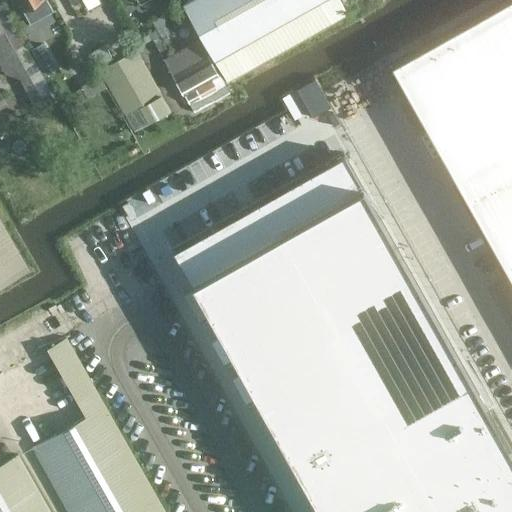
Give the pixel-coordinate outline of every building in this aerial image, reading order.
[(16,0),(23,11),(42,0),(16,0)] [(348,14),(340,0),(187,0),(182,3),(227,82),(348,14)] [(511,0),(505,0),(391,64),(511,280),(511,0)] [(48,72),(59,65),(43,39),(32,46),(48,72)] [(189,104),(216,89),(226,83),(221,74),(219,75),(199,39),(163,59),(189,104)] [(124,114),(159,93),(161,93),(136,49),(114,61),(105,44),(89,52),(124,114)] [(242,208),(172,248),(296,470),(302,480),(319,511),(511,511),(511,451),(488,410),(343,152),(255,201),(254,202),(244,207),(242,208)] [(65,334),(0,219),(0,370),(44,346),(65,334)] [(165,511),(65,334),(44,346),(84,415),(30,446),(67,511),(165,511)] [(0,511),(51,511),(18,453),(0,463),(0,511)]
